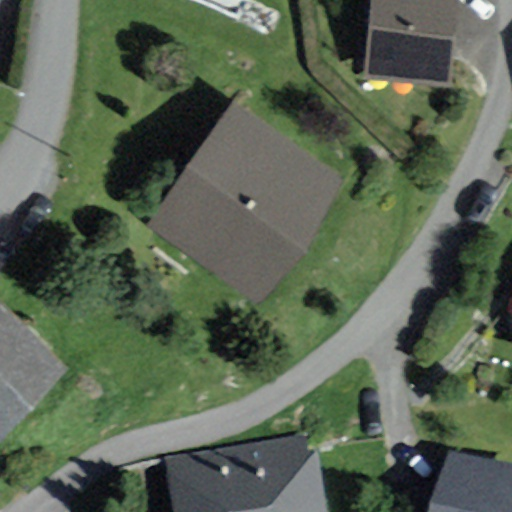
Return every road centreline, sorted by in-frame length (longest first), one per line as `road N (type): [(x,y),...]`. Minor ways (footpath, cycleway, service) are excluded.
road 1 (residential): [(511,0),(487,146),(393,294),(352,342),(294,389),(216,427),(131,446),(37,511)]
road 2 (residential): [(0,199),(44,134),(76,0)]
